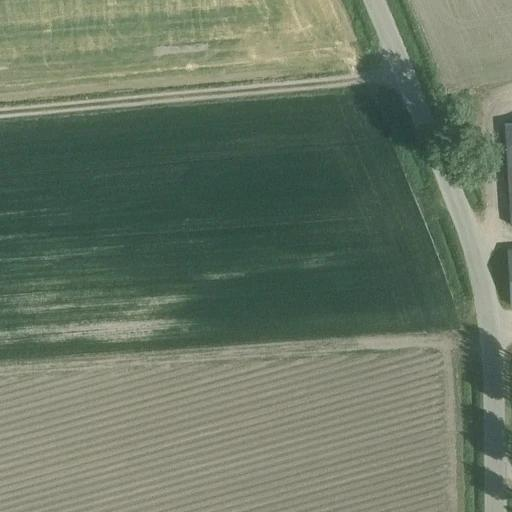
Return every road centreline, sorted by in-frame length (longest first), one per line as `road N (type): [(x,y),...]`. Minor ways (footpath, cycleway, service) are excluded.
road 1 (tertiary): [(494,511),(489,306),(371,0)]
road 2 (track): [(403,74),(0,111)]
